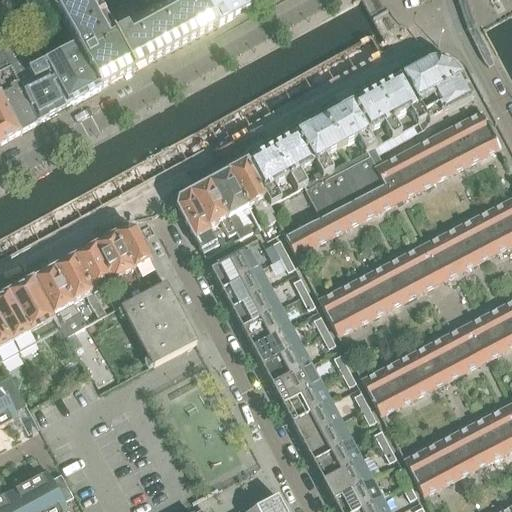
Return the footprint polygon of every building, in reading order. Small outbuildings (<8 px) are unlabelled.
[(216,30),(270,0),(187,0),(151,19),(125,33),(115,39),(93,0),(48,0),(77,49),(74,50),(84,68),(97,95),(170,54),(216,30)] [(97,95),(84,68),(74,50),(33,72),(18,45),(2,52),(4,56),(3,56),(17,87),(37,128),(66,112),(97,95)] [(431,96),(461,80),(460,78),(457,73),(452,68),(446,65),(440,64),(433,64),(427,65),(402,79),(418,108),(433,100),(431,96)] [(426,122),(418,108),(402,79),(374,94),(390,124),(392,123),(408,114),(417,128),(426,122)] [(428,127),(473,102),(461,80),(431,96),(433,100),(418,108),(426,122),(428,127)] [(37,128),(17,87),(1,95),(20,137),(37,128)] [(390,124),(374,94),(349,108),(366,138),(368,137),(383,128),(391,142),(400,136),(392,123),(390,124)] [(0,148),(20,137),(1,95),(0,95),(0,148)] [(366,138),(349,108),(324,122),(341,152),(357,143),(364,156),(375,150),(368,137),(366,138)] [(490,135),(481,116),(462,126),(471,144),(490,135)] [(341,152),(324,122),(297,137),(314,167),(319,176),(322,182),(333,176),(324,161),(341,152)] [(389,188),(408,178),(423,170),(440,161),(455,153),(471,144),(462,126),(383,168),(379,170),(388,187),(389,188)] [(388,187),(379,170),(375,172),(370,162),(376,158),(417,137),(413,130),(400,136),(391,142),(375,150),(364,156),(365,158),(333,176),(322,182),(307,190),(303,192),(320,223),(334,215),(350,207),(367,198),(388,187)] [(500,153),(490,135),(471,144),(481,163),(500,153)] [(319,176),(314,167),(297,137),(271,151),(289,182),(296,196),(303,192),(307,190),(299,176),(310,170),(315,179),(319,176)] [(481,163),(471,144),(455,153),(465,171),(481,163)] [(289,182),(271,151),(245,166),(270,211),(281,205),(273,191),(289,182)] [(465,171),(455,153),(440,161),(449,179),(465,171)] [(449,179),(440,161),(423,170),(433,188),(449,179)] [(270,211),(245,166),(227,176),(248,212),(253,209),(266,231),(277,225),(270,211)] [(433,188),(423,170),(408,178),(418,196),(433,188)] [(248,212),(227,176),(208,186),(240,244),(252,237),(248,230),(243,232),(236,218),(248,212)] [(418,196),(408,178),(389,188),(398,206),(402,204),(418,196)] [(240,244),(208,186),(187,198),(218,253),(220,251),(219,249),(229,244),(232,248),(240,244)] [(398,206),(389,188),(388,187),(367,198),(378,217),(398,206)] [(218,253),(187,198),(178,203),(177,211),(205,263),(218,256),(217,253),(218,253)] [(378,217),(367,198),(350,207),(361,226),(378,217)] [(511,225),(511,218),(505,206),(489,215),(498,233),(511,225)] [(361,226),(350,207),(334,215),(344,235),(361,226)] [(344,235),(334,215),(320,223),(330,242),(344,235)] [(498,233),(489,215),(473,223),(483,241),(498,233)] [(330,242),(320,223),(303,232),(313,251),(330,242)] [(483,241),(473,223),(457,232),(466,250),(483,241)] [(511,249),(511,225),(498,233),(508,251),(511,249)] [(164,289),(135,234),(127,231),(113,239),(146,299),(164,289)] [(313,251),(303,232),(285,242),(295,261),(313,251)] [(466,250),(457,232),(442,240),(451,258),(466,250)] [(508,251),(498,233),(483,241),(492,260),(508,251)] [(146,299),(113,239),(93,250),(125,308),(126,308),(127,309),(146,299)] [(451,258),(442,240),(425,249),(422,250),(431,268),(451,258)] [(492,260),(483,241),(466,250),(476,268),(492,260)] [(287,259),(279,245),(272,249),(280,263),(287,259)] [(125,308),(93,250),(73,261),(93,297),(105,291),(113,304),(109,306),(114,315),(125,308)] [(431,268),(422,250),(401,261),(411,279),(431,268)] [(476,268),(466,250),(451,258),(461,276),(476,268)] [(221,294),(259,273),(249,253),(210,274),(221,294)] [(461,276),(451,258),(431,268),(441,287),(443,285),(461,276)] [(294,274),(287,259),(280,263),(287,277),(294,274)] [(93,297),(73,261),(53,272),(72,309),(85,302),(98,324),(106,320),(93,297)] [(411,279),(401,261),(384,270),(394,288),(411,279)] [(441,287),(431,268),(411,279),(420,297),(441,287)] [(394,288),(384,270),(368,278),(378,296),(394,288)] [(86,331),(72,309),(53,272),(31,284),(60,334),(65,343),(66,342),(73,338),(86,331)] [(231,313),(270,292),(259,273),(221,294),(231,313)] [(378,296),(368,278),(352,287),(362,305),(378,296)] [(420,297),(411,279),(394,288),(404,306),(420,297)] [(307,298),(300,283),(293,287),(300,301),(307,298)] [(31,284),(7,298),(35,348),(60,334),(31,284)] [(362,305),(352,287),(336,295),(346,313),(362,305)] [(404,306),(394,288),(378,296),(387,315),(404,306)] [(179,333),(169,314),(175,310),(164,289),(146,299),(127,309),(120,312),(127,325),(153,370),(196,348),(186,329),(179,333)] [(241,332),(280,312),(270,292),(231,313),(241,332)] [(346,313),(336,295),(318,305),(328,323),(346,313)] [(387,315),(378,296),(362,305),(371,323),(387,315)] [(7,298),(0,301),(0,326),(17,358),(35,348),(7,298)] [(315,312),(307,298),(300,301),(308,316),(315,312)] [(371,323),(362,305),(346,313),(355,331),(371,323)] [(511,328),(511,305),(499,312),(509,330),(511,328)] [(251,351),(290,331),(280,312),(241,332),(251,351)] [(509,330),(499,312),(484,320),(493,338),(509,330)] [(355,331),(346,313),(328,323),(338,341),(355,331)] [(493,338),(484,320),(467,329),(464,331),(474,349),(493,338)] [(327,336),(322,325),(320,321),(313,325),(320,339),(327,336)] [(0,326),(0,367),(17,358),(0,326)] [(511,351),(511,336),(509,330),(493,338),(503,357),(511,351)] [(262,370),(300,350),(290,331),(251,351),(262,370)] [(474,349),(464,331),(443,342),(453,360),(474,349)] [(335,350),(327,336),(320,339),(328,354),(335,350)] [(79,349),(73,338),(66,342),(72,353),(79,349)] [(503,357),(493,338),(474,349),(483,367),(486,365),(503,357)] [(453,360),(443,342),(427,350),(437,369),(453,360)] [(483,367),(474,349),(453,360),(462,378),(483,367)] [(272,389),(310,369),(300,350),(262,370),(272,389)] [(437,369),(427,350),(411,359),(421,377),(437,369)] [(421,377),(411,359),(394,367),(404,386),(421,377)] [(348,374),(340,360),(333,364),(341,378),(348,374)] [(462,378),(453,360),(437,369),(446,386),(462,378)] [(404,386),(394,367),(378,376),(388,394),(404,386)] [(282,408),(320,388),(310,369),(272,389),(282,408)] [(446,386),(437,369),(421,377),(430,395),(446,386)] [(355,388),(348,374),(341,378),(348,392),(355,388)] [(388,394),(378,376),(361,385),(371,403),(388,394)] [(430,395),(421,377),(404,386),(413,404),(430,395)] [(413,404),(404,386),(388,394),(398,412),(413,404)] [(292,427),(330,407),(320,388),(282,408),(292,427)] [(398,412),(388,394),(371,403),(381,421),(383,420),(398,412)] [(0,431),(18,422),(13,413),(22,408),(17,398),(8,403),(8,402),(0,406),(0,431)] [(368,412),(361,398),(353,402),(361,416),(368,412)] [(302,446),(341,426),(330,407),(292,427),(302,446)] [(511,421),(507,411),(485,422),(495,440),(511,430),(511,421)] [(376,426),(368,412),(361,416),(368,430),(376,426)] [(495,440),(485,422),(469,430),(479,448),(495,440)] [(312,465),(351,445),(341,426),(302,446),(312,465)] [(479,448),(469,430),(453,439),(462,457),(479,448)] [(511,454),(511,430),(495,440),(505,458),(511,454)] [(388,450),(381,436),(374,440),(381,454),(388,450)] [(462,457),(453,439),(437,448),(446,465),(462,457)] [(505,458),(495,440),(479,448),(489,467),(505,458)] [(322,484),(360,463),(351,445),(312,465),(322,484)] [(446,465),(437,448),(420,456),(430,474),(446,465)] [(489,467),(479,448),(462,457),(472,475),(489,467)] [(396,464),(388,450),(381,454),(389,468),(396,464)] [(430,474),(420,456),(404,465),(413,482),(430,474)] [(472,475),(462,457),(446,465),(456,484),(472,475)] [(333,504),(371,483),(380,478),(370,460),(361,465),(360,463),(322,484),(333,504)] [(456,484),(446,465),(430,474),(440,492),(456,484)] [(409,488),(401,474),(394,478),(401,492),(409,488)] [(440,492),(430,474),(413,482),(423,501),(425,500),(440,492)] [(17,511),(26,511),(58,495),(67,490),(60,479),(52,483),(47,475),(9,496),(17,511)] [(337,511),(362,511),(381,502),(371,483),(333,504),(337,511)] [(416,502),(409,488),(401,492),(409,506),(416,502)] [(67,511),(64,506),(73,502),(67,490),(58,495),(26,511),(67,511)] [(0,500),(0,511),(17,511),(9,496),(0,500)] [(282,511),(277,501),(256,511),(255,511),(282,511)] [(386,511),(381,502),(362,511),(386,511)]
